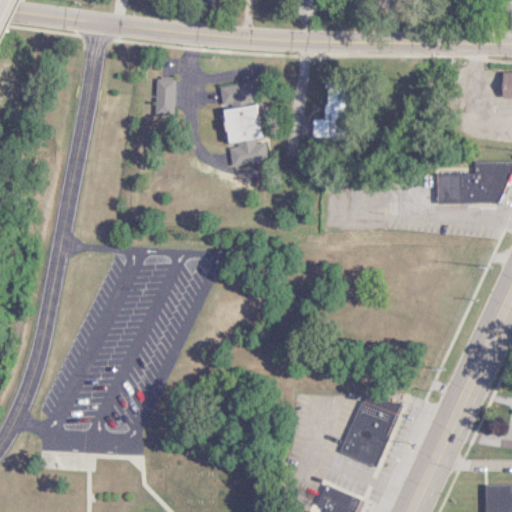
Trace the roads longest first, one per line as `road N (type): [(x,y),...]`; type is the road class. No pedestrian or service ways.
road 1 (residential): [(0,20),(200,45),(511,44)]
road 2 (residential): [(91,32),(36,332),(0,433)]
road 3 (secondary): [(403,511),(511,279)]
